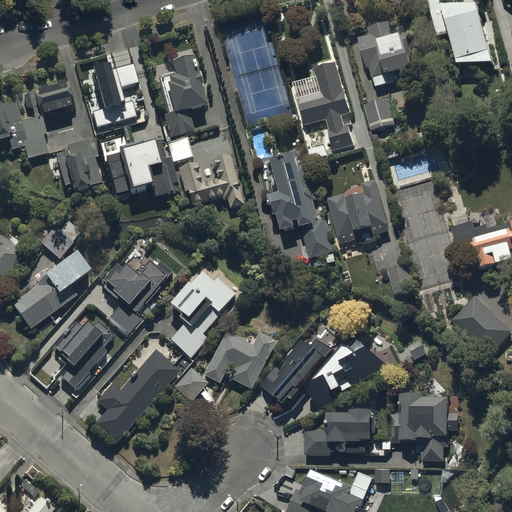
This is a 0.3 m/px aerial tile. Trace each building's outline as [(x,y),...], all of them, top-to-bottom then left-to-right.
[(450,2),(449,0),(426,0),(436,36),(447,33),(456,62),(491,61),(474,2),(450,2)] [(371,40),(359,44),(368,75),(371,74),(376,93),(396,88),(394,84),(414,78),(406,50),(410,49),(405,31),(393,34),(392,28),(369,34),(371,40)] [(111,63),(94,68),(106,109),(92,113),(97,131),(138,119),(133,100),(126,103),(122,89),(140,84),(133,63),(113,69),(111,63)] [(195,65),(176,70),(174,70),(176,75),(174,75),(173,68),(161,71),(164,80),(162,81),(172,116),(165,118),(172,141),(196,134),(191,118),(209,113),(204,94),(206,93),(202,81),(200,82),(195,65)] [(345,95),(337,68),(315,74),(322,97),(297,104),(305,131),(320,126),(322,132),(328,130),(330,135),(328,136),(334,156),(356,149),(350,129),(345,130),(342,121),(353,118),(346,94),(345,95)] [(18,108),(0,112),(0,148),(1,148),(2,152),(11,150),(12,156),(25,153),(28,165),(49,160),(44,141),(47,140),(44,125),(73,118),(72,113),(76,113),(69,87),(65,88),(65,85),(57,87),(58,90),(50,92),(49,89),(41,91),(41,95),(29,98),(35,123),(22,126),(18,108)] [(388,102),(364,109),(372,136),(396,129),(388,102)] [(94,141),(68,149),(70,156),(55,160),(67,197),(75,194),(79,205),(92,201),(91,197),(104,193),(95,162),(100,161),(94,141)] [(173,147),(169,148),(173,168),(193,164),(188,142),(186,143),(186,141),(173,144),(173,147)] [(170,170),(164,148),(164,146),(162,147),(161,143),(138,149),(138,152),(108,161),(116,190),(142,183),(142,185),(172,178),(170,170)] [(327,159),(324,150),(309,154),(312,164),(327,159)] [(199,164),(178,169),(189,210),(227,200),(230,210),(243,207),(230,157),(213,161),(219,183),(205,187),(199,164)] [(299,167),(296,158),(273,165),(283,197),(270,201),(275,217),(278,216),(284,236),(297,232),(295,226),(300,224),(311,258),(326,253),(329,261),(337,259),(334,250),(337,250),(327,217),(315,221),(309,202),(318,199),(308,164),(299,167)] [(352,202),(351,204),(351,202),(347,203),(345,196),(328,200),(340,246),(390,233),(377,182),(362,186),(366,203),(365,203),(363,200),(363,199),(361,199),(358,199),(355,200),(352,202)] [(63,216),(40,242),(59,258),(81,232),(63,216)] [(473,228),(453,234),(466,283),(499,274),(500,277),(511,274),(511,227),(489,233),(488,231),(475,235),(473,228)] [(0,282),(26,253),(0,231),(0,282)] [(38,284),(11,303),(30,329),(77,295),(69,284),(90,269),(76,250),(45,273),(46,275),(37,282),(38,284)] [(129,335),(143,319),(137,314),(172,272),(156,258),(152,263),(148,260),(138,273),(126,263),(122,268),(117,264),(103,280),(106,282),(102,287),(118,301),(119,299),(123,302),(109,318),(129,335)] [(410,269),(388,274),(395,302),(416,297),(410,269)] [(191,284),(187,281),(169,303),(181,313),(179,315),(185,320),(169,341),(192,359),(208,339),(203,335),(236,293),(209,272),(207,275),(202,271),(191,284)] [(510,333),(475,301),(453,325),(488,357),(510,333)] [(78,323),(55,348),(73,363),(61,377),(76,390),(110,351),(104,346),(115,334),(100,320),(95,326),(88,321),(83,327),(78,323)] [(227,330),(203,374),(219,383),(229,365),(234,368),(229,377),(250,389),(276,341),(259,332),(252,344),(227,330)] [(277,365),(261,384),(285,401),(291,394),(296,397),(303,387),(300,385),(334,347),(318,337),(314,342),(304,339),(285,361),(287,363),(282,370),(277,365)] [(314,384),(309,387),(320,411),(341,401),(338,394),(390,365),(370,343),(342,358),(347,366),(336,372),(335,369),(313,381),(314,384)] [(117,442),(179,370),(155,350),(120,390),(112,383),(97,401),(106,409),(95,423),(117,442)] [(208,383),(190,368),(174,387),(192,402),(208,383)] [(402,413),(392,413),(392,442),(422,442),(422,459),(444,459),(444,446),(449,446),(448,419),(459,419),(459,411),(449,411),(449,394),(424,395),(424,391),(402,391),(402,413)] [(375,444),(375,439),(374,439),(374,407),(352,407),(352,411),(328,410),(328,430),(306,430),(305,454),(331,455),(331,451),(363,451),(363,454),(389,455),(389,444),(375,444)] [(300,490),(295,489),(285,511),(358,511),(373,479),(358,472),(352,487),(309,469),(300,490)] [(390,470),(375,470),(375,483),(390,483),(390,470)] [(39,492),(24,479),(19,485),(34,498),(39,492)] [(0,511),(52,511),(55,510),(48,503),(50,500),(47,498),(44,500),(40,497),(27,511),(22,508),(18,511),(8,511),(0,504),(0,511)]
